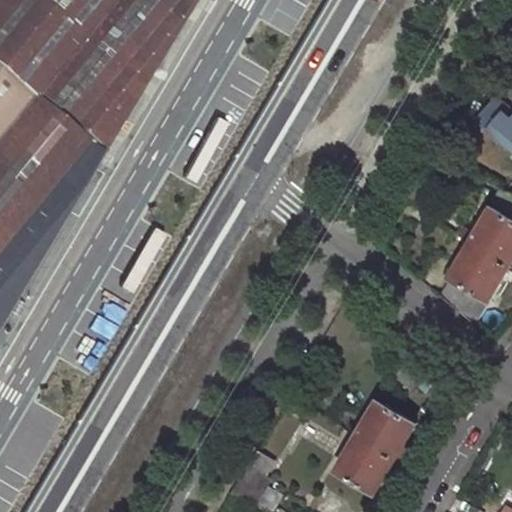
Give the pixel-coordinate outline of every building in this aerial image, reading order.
[(0,0),(0,321),(190,0),(0,0)] [(498,100),(480,121),(511,146),(511,120),(506,116),(511,110),(498,100)] [(511,220),(511,191),(503,186),(473,242),(493,254),(511,220)] [(511,265),(511,220),(493,254),(511,265)] [(473,242),(443,297),(462,312),(493,254),(473,242)] [(462,312),(480,326),(511,267),(511,265),(493,254),(462,312)] [(402,344),(385,366),(397,376),(414,355),(402,344)] [(397,376),(409,386),(427,365),(414,355),(397,376)] [(418,425),(382,402),(361,437),(398,459),(418,425)] [(361,437),(340,472),(376,495),(398,459),(361,437)] [(267,487),(274,476),(251,462),(244,473),(267,487)] [(235,489),(258,502),(267,487),(244,473),(235,489)]
